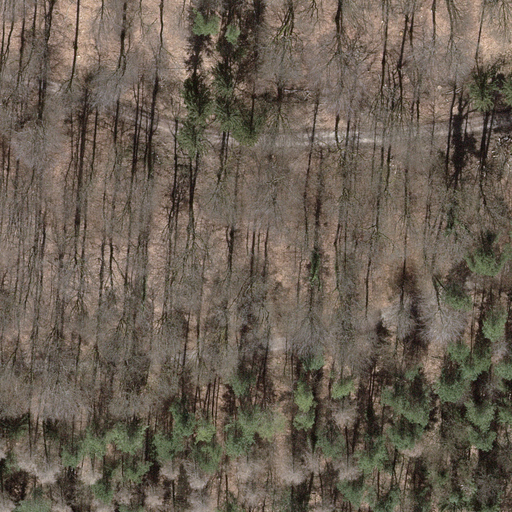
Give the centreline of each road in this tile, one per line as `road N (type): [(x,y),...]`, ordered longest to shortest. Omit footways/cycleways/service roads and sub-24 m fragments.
road 1 (track): [(511,272),(343,328),(235,353),(0,365)]
road 2 (track): [(511,118),(439,133),(226,139),(0,76)]
